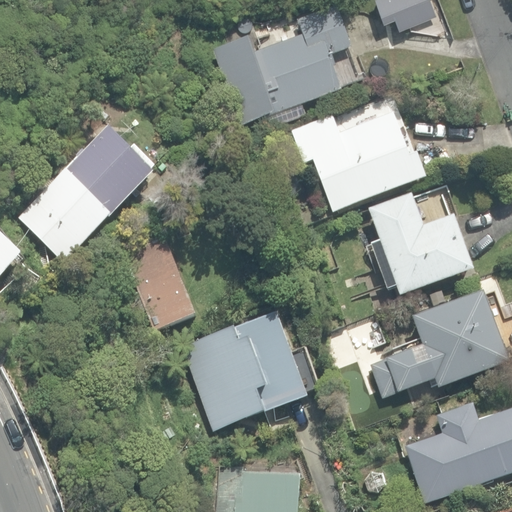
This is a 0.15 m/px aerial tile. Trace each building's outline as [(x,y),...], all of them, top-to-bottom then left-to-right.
[(268,122),(268,130),(306,117),(302,105),(341,92),(332,67),(335,66),(332,57),(352,50),(337,7),(302,20),(305,39),(260,54),(252,44),(215,53),(240,130),(268,122)] [(313,161),(333,214),(426,180),(417,155),(409,158),(393,115),(338,135),(332,117),(290,132),(302,165),(313,161)] [(18,218),(63,264),(109,219),(154,176),(110,130),(65,173),(18,218)] [(368,211),(400,297),(473,270),(454,217),(423,228),(411,195),(368,211)] [(170,227),(176,241),(192,234),(186,220),(170,227)] [(0,280),(24,257),(0,233),(0,280)] [(123,253),(154,333),(196,316),(165,236),(123,253)] [(453,286),(430,295),(434,307),(457,298),(453,286)] [(370,367),(382,400),(399,394),(435,381),(437,389),(509,363),(484,292),(412,318),(422,348),(386,361),(370,367)] [(182,348),(213,433),(266,414),(307,399),(306,395),(319,390),(304,348),(291,353),(277,313),(234,328),(234,329),(182,348)] [(332,344),(340,369),(359,363),(350,338),(332,344)] [(404,447),(425,505),(511,473),(511,410),(478,423),(472,405),(436,417),(442,434),(404,447)] [(297,511),(300,476),(243,474),(243,467),(208,465),(205,511),(297,511)] [(367,492),(377,494),(385,486),(381,475),(371,472),(364,481),(367,492)]
